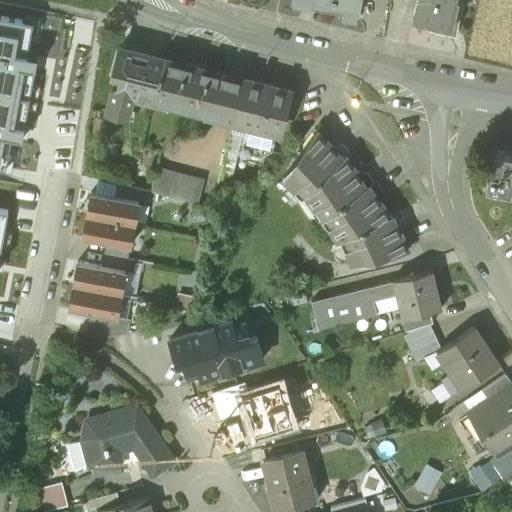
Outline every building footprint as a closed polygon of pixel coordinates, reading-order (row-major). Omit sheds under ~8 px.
[(312,0),(311,5),(358,14),(361,0),(312,0)] [(417,0),(414,17),(431,20),(429,30),(450,35),(457,2),(455,2),(455,0),(417,0)] [(0,16),(0,166),(5,167),(10,136),(21,138),(36,54),(26,53),(32,22),(0,16)] [(164,62),(116,50),(110,73),(120,75),(115,91),(112,90),(106,113),(128,118),(134,95),(154,101),(164,62)] [(243,81),(184,66),(184,68),(164,62),(154,101),(233,121),(243,81)] [(290,93),(243,81),(233,121),(243,123),(276,132),(279,133),(290,93)] [(276,132),(243,123),(241,128),(243,129),(237,151),(260,157),(262,149),(271,151),(276,132)] [(335,148),(317,130),(284,176),(293,185),(301,185),(306,192),(302,195),(304,197),(305,196),(311,205),(319,208),(324,215),(320,217),(321,219),(328,215),(333,222),(332,230),(339,240),(347,237),(351,245),(348,252),(353,264),(408,251),(398,227),(405,223),(400,211),(390,215),(377,196),(383,191),(380,186),(376,181),(374,182),(366,171),(360,176),(346,156),(351,152),(341,142),(335,148)] [(511,153),(491,151),(485,188),(510,192),(510,187),(511,187),(511,153)] [(202,180),(157,168),(151,192),(196,203),(202,180)] [(145,190),(116,183),(113,196),(138,201),(137,202),(143,203),(145,190)] [(113,196),(91,192),(86,215),(133,223),(137,202),(138,201),(113,196)] [(133,224),(86,215),(82,239),(105,243),(129,248),(133,224)] [(129,248),(105,243),(103,254),(127,258),(129,248)] [(127,258),(103,254),(101,266),(125,270),(125,272),(132,273),(135,260),(127,258)] [(101,266),(78,262),(73,285),(120,293),(125,272),(125,270),(101,266)] [(431,271),(392,280),(392,282),(395,294),(401,317),(404,317),(430,310),(440,308),(431,271)] [(392,282),(312,301),(318,327),(376,313),(372,299),(395,294),(392,282)] [(120,293),(73,285),(69,309),(94,314),(115,317),(116,318),(116,316),(120,293)] [(304,290),(283,295),(286,307),(307,301),(304,290)] [(430,310),(404,317),(407,330),(431,323),(433,322),(430,310)] [(115,317),(94,314),(90,336),(97,337),(112,334),(115,317)] [(116,318),(115,317),(112,334),(126,331),(128,318),(116,316),(116,318)] [(230,319),(169,338),(177,361),(184,359),(189,375),(200,371),(202,378),(263,359),(256,336),(249,339),(244,322),(232,325),(230,319)] [(431,323),(405,335),(417,361),(438,351),(437,349),(441,346),(431,323)] [(441,346),(437,349),(438,351),(451,371),(441,377),(453,394),(499,363),(474,325),(441,346)] [(511,383),(505,372),(481,389),(488,399),(511,383)] [(511,383),(488,399),(472,410),(500,453),(501,454),(510,448),(511,446),(511,383)] [(135,406),(85,420),(82,434),(81,439),(88,466),(120,465),(120,451),(133,447),(152,474),(172,460),(135,406)] [(82,434),(58,441),(66,472),(88,466),(81,439),(82,434)] [(511,451),(510,448),(501,454),(500,453),(490,460),(502,478),(511,471),(511,451)] [(301,450),(263,460),(276,508),(308,499),(303,479),(308,477),(301,450)] [(411,485),(427,493),(440,468),(424,460),(411,485)] [(502,478),(490,460),(484,464),(496,482),(502,478)] [(308,477),(303,479),(308,499),(319,497),(313,476),(308,477)] [(36,485),(41,508),(64,502),(58,479),(36,485)] [(116,492),(83,500),(85,511),(93,511),(97,511),(96,509),(119,503),(116,492)] [(119,503),(96,509),(97,511),(96,511),(152,511),(149,496),(119,503)] [(368,511),(364,498),(330,507),(331,511),(368,511)]
